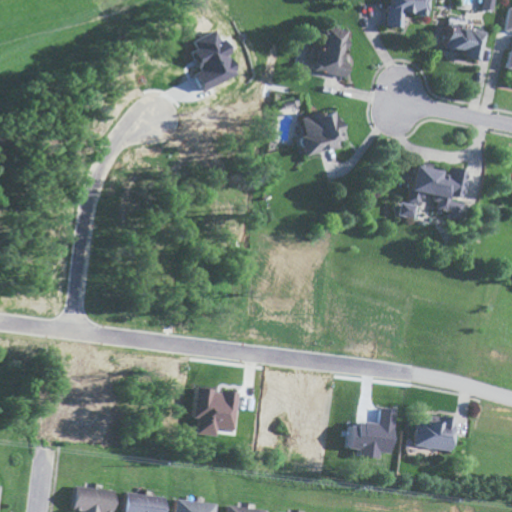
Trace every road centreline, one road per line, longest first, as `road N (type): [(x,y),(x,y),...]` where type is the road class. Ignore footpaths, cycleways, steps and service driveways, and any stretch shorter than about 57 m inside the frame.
road 1 (residential): [(0,322),(398,370),(511,402)]
road 2 (residential): [(71,332),(97,180),(115,147),(153,117)]
